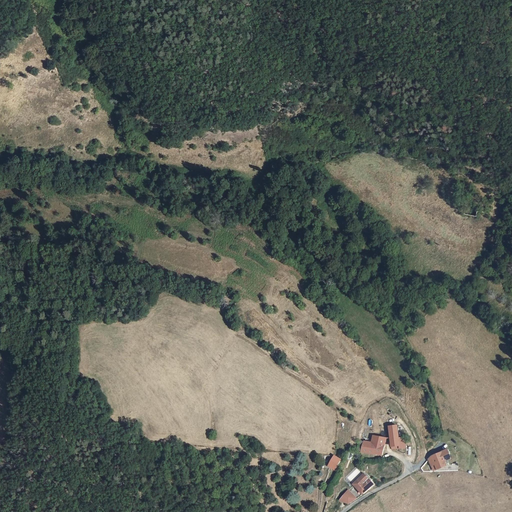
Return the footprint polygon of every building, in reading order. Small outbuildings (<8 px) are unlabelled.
[(391,448),(405,446),(403,436),(397,437),(395,425),(392,425),(392,423),(390,424),(391,426),(386,426),(391,448)] [(362,441),(360,450),(381,455),(385,438),(373,435),(372,443),(362,441)] [(447,449),(428,459),(436,472),(448,465),(446,459),(450,456),(447,449)] [(338,458),(332,455),(328,467),(335,468),(338,458)] [(351,482),(361,473),(357,468),(347,477),(351,482)] [(365,473),(360,476),(363,481),(369,477),(365,473)] [(375,483),(369,477),(363,481),(360,476),(352,482),(361,494),(375,483)] [(350,502),(356,498),(347,486),(337,493),(336,499),(337,499),(340,500),(348,503),(350,502)]
